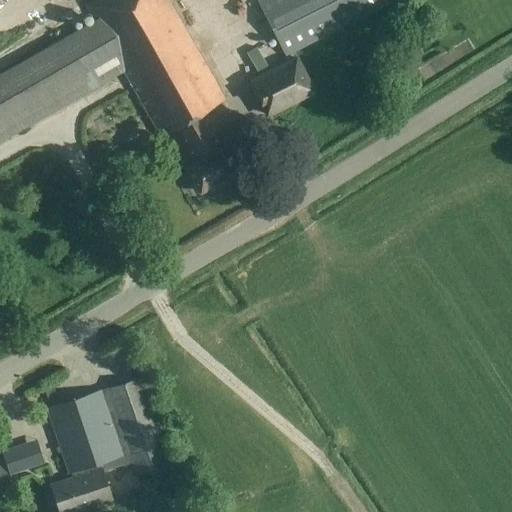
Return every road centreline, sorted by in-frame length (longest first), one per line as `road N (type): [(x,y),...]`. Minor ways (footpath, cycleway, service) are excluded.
road 1 (unclassified): [(0,377),(511,68)]
road 2 (track): [(148,288),(186,343),(320,456),(357,511)]
